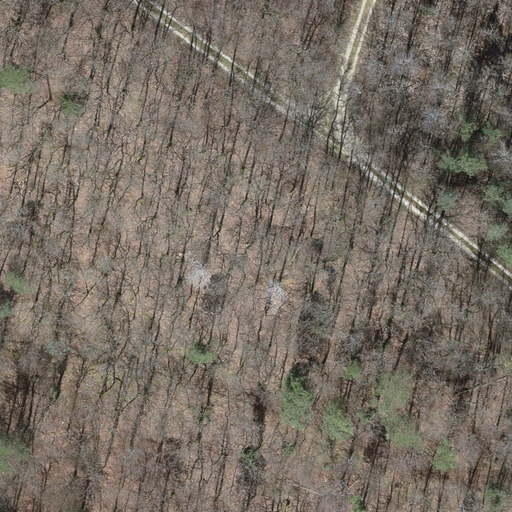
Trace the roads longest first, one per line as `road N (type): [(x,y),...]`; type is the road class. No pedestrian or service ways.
road 1 (track): [(133,0),(397,182),(511,281)]
road 2 (track): [(325,132),(377,0)]
